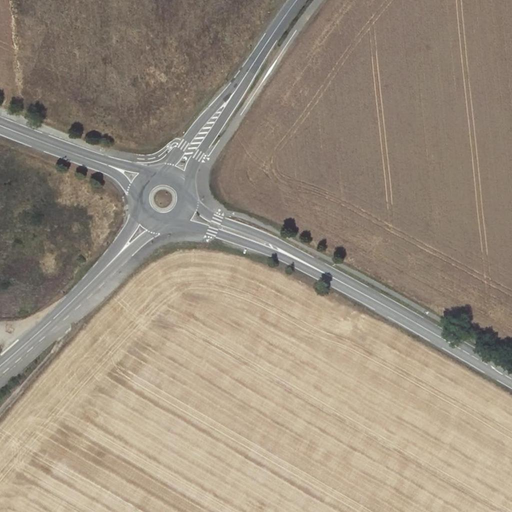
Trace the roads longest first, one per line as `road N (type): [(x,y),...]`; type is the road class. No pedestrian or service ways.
road 1 (secondary): [(511,383),(268,245)]
road 2 (tertiary): [(0,366),(106,265)]
road 3 (tertiary): [(245,74),(162,168)]
road 4 (tertiary): [(187,182),(245,74)]
